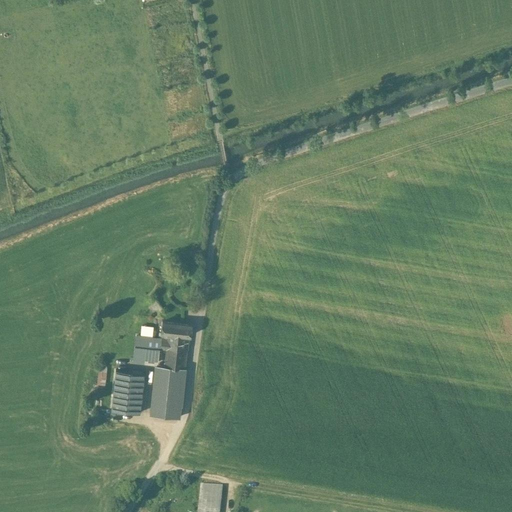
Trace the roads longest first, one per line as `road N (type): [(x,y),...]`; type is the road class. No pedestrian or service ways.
road 1 (unclassified): [(128,511),(181,423),(228,182)]
road 2 (track): [(511,80),(259,160),(228,182)]
road 3 (track): [(405,511),(230,483)]
road 4 (track): [(219,137),(193,0)]
